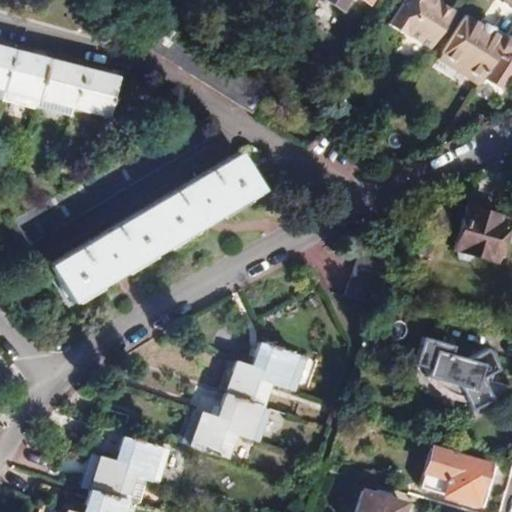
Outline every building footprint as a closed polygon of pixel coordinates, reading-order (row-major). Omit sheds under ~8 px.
[(344,0),(321,0),(338,11),(344,0)] [(429,45),(449,14),(433,4),(435,0),(401,0),(388,23),(404,33),(406,31),(429,45)] [(478,82),(502,44),(488,36),(476,29),(461,20),(439,56),(453,66),(451,68),(461,73),(458,77),(475,88),(478,82)] [(476,29),(488,36),(491,31),(480,23),(476,29)] [(264,91),(159,24),(145,47),(249,114),(264,91)] [(511,41),(506,38),(502,44),(478,82),(498,95),(507,81),(511,84),(511,41)] [(235,69),(240,60),(223,49),(218,58),(235,69)] [(116,81),(0,50),(0,90),(106,119),(116,81)] [(435,63),(458,77),(461,73),(451,68),(453,66),(439,56),(435,63)] [(23,248),(203,140),(188,114),(8,222),(23,248)] [(256,192),(234,155),(45,267),(68,304),(256,192)] [(494,217),(493,216),(462,206),(449,248),(452,249),(455,257),(463,259),(468,254),(490,261),(502,222),(494,220),(494,217)] [(376,283),(390,237),(364,229),(350,274),(376,283)] [(460,349),(424,338),(416,365),(436,371),(434,379),(465,388),(477,413),(498,402),(487,381),(506,371),(494,349),(471,360),(458,356),(460,349)] [(306,361),(258,344),(250,367),(235,362),(215,419),(200,414),(188,448),(224,460),(233,436),(256,444),(267,412),(259,408),(267,384),(294,393),(306,361)] [(117,453),(121,438),(127,416),(98,408),(88,444),(117,453)] [(121,438),(117,453),(114,463),(98,459),(83,511),(67,511),(66,511),(65,511),(123,511),(126,503),(133,478),(144,482),(147,483),(157,448),(121,438)] [(475,505),(486,466),(426,449),(414,488),(475,505)] [(133,478),(126,503),(137,506),(144,482),(133,478)] [(390,500),(390,495),(373,490),(371,495),(358,492),(351,511),(398,511),(401,504),(390,500)]
